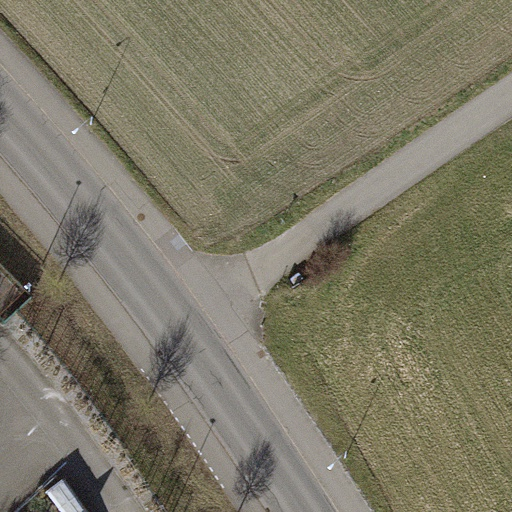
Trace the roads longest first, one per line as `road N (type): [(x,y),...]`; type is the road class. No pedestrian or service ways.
road 1 (residential): [(174,331),(511,96)]
road 2 (tertiary): [(0,109),(68,186),(174,331)]
road 3 (tertiary): [(174,331),(295,511)]
